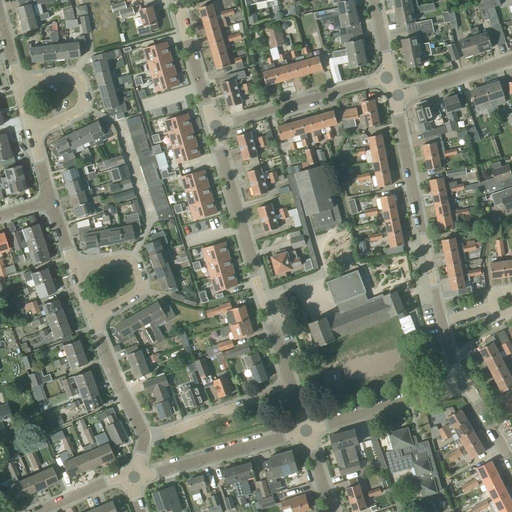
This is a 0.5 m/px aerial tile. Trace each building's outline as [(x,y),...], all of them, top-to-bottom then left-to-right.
[(20,7),(17,8),(21,20),(34,16),(36,16),(33,6),(40,4),(41,4),(41,5),(55,1),(54,0),(21,0),(19,1),(20,7)] [(331,10),(314,14),(315,20),(321,19),(356,12),(353,0),(352,0),(337,3),(338,9),(331,10)] [(409,0),(393,0),(396,11),(418,7),(417,0),(412,1),(412,2),(410,2),(409,0)] [(486,10),(482,0),(481,0),(473,3),(474,7),(478,6),(482,21),(489,19),(486,10)] [(482,0),(486,10),(501,6),(498,0),(482,0)] [(113,13),(127,9),(125,2),(111,6),(113,13)] [(212,5),(199,8),(202,17),(214,14),(214,12),(212,5)] [(424,6),(425,13),(433,12),(432,5),(424,6)] [(72,6),(65,8),(69,20),(75,19),(72,6)] [(139,10),(144,27),(137,29),(139,37),(152,33),(151,32),(159,29),(157,24),(152,6),(139,10)] [(396,11),(394,13),(396,24),(399,25),(405,24),(414,22),(414,20),(419,20),(417,14),(421,13),(420,6),(418,7),(396,11)] [(121,19),(135,15),(132,7),(119,11),(121,19)] [(214,14),(202,17),(206,30),(218,27),(226,24),(224,17),(231,15),(234,15),(234,12),(233,9),(231,9),(221,12),(220,10),(214,12),(214,14)] [(339,36),(352,34),(351,26),(358,25),(356,12),(325,18),(321,19),(322,25),(341,22),(342,27),(337,28),(339,36)] [(36,16),(34,16),(36,22),(37,21),(41,20),(41,19),(40,18),(49,16),(48,13),(42,14),(36,16)] [(450,23),(449,23),(451,30),(457,29),(454,13),(448,14),(450,23)] [(249,25),(258,23),(256,14),(247,15),(249,25)] [(34,16),(21,20),(23,31),(37,27),(36,22),(34,16)] [(83,34),(92,33),(88,16),(79,17),(83,34)] [(300,34),(316,29),(312,16),(297,21),(300,34)] [(491,27),(500,24),(498,16),(489,19),(491,27)] [(431,20),(416,23),(417,29),(432,26),(431,20)] [(229,42),(241,39),(241,36),(244,36),(242,23),(238,24),(239,33),(227,37),(229,42)] [(68,58),(67,44),(58,45),(58,40),(59,40),(58,31),(57,24),(52,25),(56,60),(68,58)] [(497,46),(504,44),(506,43),(500,24),(491,27),(497,46)] [(44,61),(56,60),(52,25),(48,26),(49,32),(50,32),(50,40),(42,41),(43,47),(44,61)] [(270,49),(271,49),(285,45),(279,25),(264,29),(270,49)] [(417,29),(418,36),(434,33),(432,26),(417,29)] [(209,43),(222,40),(218,27),(206,30),(209,43)] [(477,28),(470,30),(473,37),(478,53),(492,49),(486,33),(480,35),(477,28)] [(124,35),(125,43),(134,42),(133,34),(124,35)] [(329,60),(364,53),(361,40),(354,42),(352,34),(339,36),(341,45),(345,44),(347,50),(332,53),(333,58),(329,59),(329,60)] [(67,44),(68,58),(81,57),(80,50),(86,49),(84,36),(78,37),(78,43),(67,44)] [(408,39),(402,40),(404,54),(430,49),(429,43),(419,45),(417,37),(408,39)] [(473,37),(459,42),(465,57),(478,53),(473,37)] [(213,56),(226,53),(222,40),(209,43),(213,56)] [(147,64),(171,57),(167,42),(143,49),(147,64)] [(44,61),(43,47),(37,47),(37,43),(27,44),(25,55),(31,56),(32,59),(32,62),(44,61)] [(452,62),(459,60),(454,44),(447,46),(452,62)] [(308,47),(303,49),(304,55),(305,55),(307,61),(310,73),(323,70),(319,57),(313,59),(311,53),(310,53),(308,47)] [(430,49),(404,54),(407,68),(423,65),(421,57),(431,55),(430,49)] [(96,75),(110,71),(107,60),(116,58),(116,57),(122,56),(120,50),(114,51),(97,56),(98,62),(92,63),(96,75)] [(226,53),(213,56),(217,70),(230,66),(226,53)] [(329,60),(329,59),(328,59),(331,72),(338,71),(337,65),(349,63),(350,68),(366,65),(364,53),(329,60)] [(282,67),(275,69),(279,82),(295,78),(291,65),(287,66),(286,60),(284,54),(279,56),(282,67)] [(147,64),(151,78),(175,71),(171,57),(147,64)] [(237,71),(244,69),(242,63),(240,57),(234,59),(236,65),(237,71)] [(269,71),(263,73),(266,86),(279,82),(275,69),(274,64),(272,57),(269,58),(266,59),(268,65),(267,65),(269,71)] [(310,73),(307,61),(291,65),(295,78),(310,73)] [(99,87),(113,83),(110,71),(96,75),(99,87)] [(175,71),(151,78),(155,93),(179,86),(175,71)] [(225,96),(238,92),(244,90),(243,85),(242,82),(236,84),(235,80),(221,83),(225,96)] [(490,85),(485,87),(493,114),(498,112),(496,106),(498,105),(496,99),(504,96),(499,82),(497,83),(497,81),(490,83),(490,85)] [(102,99),(116,95),(113,83),(99,87),(102,99)] [(245,95),(250,94),(253,93),(250,83),(243,85),(244,90),(245,95)] [(489,115),(493,114),(485,87),(470,91),(475,106),(483,103),(485,109),(487,109),(489,115)] [(423,88),(416,89),(419,101),(426,99),(423,88)] [(238,92),(225,96),(228,108),(242,104),(238,92)] [(116,95),(102,99),(105,110),(109,109),(111,116),(127,112),(124,102),(118,103),(116,95)] [(450,122),(444,123),(444,126),(447,133),(458,130),(455,121),(455,120),(457,120),(454,109),(460,107),(457,96),(443,100),(447,113),(450,122)] [(364,115),(377,112),(374,100),(361,102),(364,115)] [(248,117),(273,109),(271,104),(247,112),(248,117)] [(424,132),(432,129),(429,121),(433,120),(428,105),(416,109),(418,116),(415,117),(420,133),(424,132)] [(352,120),(358,119),(356,108),(339,111),(341,119),(345,119),(345,116),(351,115),(352,120)] [(323,128),(325,128),(329,127),(337,124),(334,111),(319,115),(323,128)] [(366,128),(379,125),(377,112),(364,115),(366,128)] [(168,136),(192,129),(188,114),(164,121),(168,136)] [(319,129),(323,128),(319,115),(305,119),(309,132),(312,131),(316,143),(321,142),(320,136),(321,136),(319,129)] [(358,119),(352,120),(351,115),(345,116),(345,119),(341,119),(344,129),(356,127),(354,120),(358,119)] [(128,126),(141,122),(140,116),(126,120),(128,126)] [(305,133),(309,132),(305,119),(291,123),(295,136),(299,135),(301,141),(302,141),(304,147),(309,145),(308,139),(307,139),(305,133)] [(87,127),(93,140),(99,137),(101,142),(113,136),(108,125),(101,128),(98,122),(87,127)] [(130,132),(143,128),(141,122),(128,126),(130,132)] [(293,137),(295,136),(291,123),(277,127),(281,140),(288,138),(292,150),(297,149),(295,142),(293,137)] [(432,129),(424,132),(425,138),(440,135),(447,133),(444,126),(434,129),(432,129)] [(93,140),(87,127),(76,132),(82,145),(88,142),(91,148),(96,146),(93,140)] [(131,137),(145,133),(143,128),(130,132),(131,137)] [(168,136),(172,150),(196,143),(192,129),(168,136)] [(476,131),(469,133),(470,139),(472,144),(480,141),(478,136),(476,131)] [(76,132),(65,137),(71,150),(72,150),(82,145),(76,132)] [(240,149),(254,145),(250,132),(237,136),(240,149)] [(133,143),(146,139),(145,133),(131,137),(133,143)] [(371,150),(384,148),(381,135),(368,138),(371,150)] [(260,148),(268,146),(267,141),(266,136),(258,138),(260,148)] [(57,148),(52,152),(56,157),(60,155),(66,152),(70,159),(62,163),(64,170),(78,166),(75,158),(75,157),(72,150),(71,150),(65,137),(54,142),(57,148)] [(136,153),(149,148),(146,139),(133,143),(135,150),(136,153)] [(427,145),(422,146),(425,158),(438,156),(444,154),(443,151),(444,151),(442,142),(436,143),(427,145)] [(196,143),(172,150),(176,165),(200,158),(196,143)] [(244,161),(257,157),(254,145),(240,149),(244,161)] [(0,161),(13,157),(11,150),(9,151),(8,146),(0,148),(0,161)] [(87,148),(84,149),(90,161),(93,160),(87,148)] [(139,162),(152,157),(150,151),(149,148),(136,153),(139,162)] [(316,156),(314,148),(305,151),(309,165),(317,163),(318,167),(327,164),(324,154),(316,156)] [(373,163),(386,160),(384,148),(371,150),(373,163)] [(84,149),(81,151),(85,159),(83,159),(86,164),(90,162),(90,161),(84,149)] [(111,167),(125,163),(122,155),(109,159),(111,167)] [(428,171),(441,168),(438,156),(425,158),(428,171)] [(141,168),(154,163),(152,157),(139,162),(141,168)] [(376,175),(389,172),(386,160),(373,163),(376,175)] [(494,178),(486,181),(490,193),(503,189),(500,182),(510,179),(511,178),(511,177),(511,175),(508,165),(501,168),(499,162),(490,165),(492,171),(494,178)] [(143,173),(156,168),(154,163),(141,168),(143,173)] [(7,182),(23,178),(19,166),(4,170),(6,177),(1,179),(1,178),(0,178),(0,184),(3,183),(7,182)] [(296,174),(287,176),(294,202),(299,201),(303,200),(308,215),(309,215),(314,233),(316,233),(324,230),(339,226),(343,225),(342,225),(334,196),(333,190),(327,191),(320,167),(296,174)] [(67,184),(96,175),(95,172),(85,175),(83,168),(77,168),(63,172),(64,177),(62,179),(64,184),(67,184)] [(144,178),(158,174),(156,168),(143,173),(144,178)] [(251,184),(264,180),(261,168),(247,172),(251,184)] [(447,179),(461,176),(460,169),(445,172),(447,179)] [(181,178),(185,192),(209,185),(205,170),(187,176),(181,178)] [(378,188),(391,185),(389,172),(376,175),(378,188)] [(146,184),(159,179),(158,174),(144,178),(146,184)] [(96,175),(67,184),(70,196),(84,191),(82,185),(87,183),(87,182),(97,178),(96,175)] [(284,180),(283,175),(277,176),(269,179),(271,184),(279,182),(284,180)] [(3,183),(0,184),(0,189),(4,189),(9,188),(10,194),(26,190),(23,178),(7,182),(3,183)] [(457,186),(457,185),(456,182),(444,184),(443,178),(430,181),(432,193),(451,190),(452,192),(458,191),(457,186)] [(124,190),(133,187),(130,179),(121,182),(124,190)] [(159,179),(146,184),(148,190),(161,185),(164,184),(162,179),(159,179)] [(254,196),(268,193),(264,180),(251,184),(254,196)] [(150,195),(163,191),(161,185),(148,190),(150,195)] [(185,192),(189,207),(213,200),(209,185),(185,192)] [(511,187),(491,195),(495,207),(503,204),(505,211),(511,209),(511,187)] [(74,207),(88,203),(86,197),(93,194),(92,189),(84,191),(70,196),(74,207)] [(115,204),(136,197),(133,189),(113,196),(115,204)] [(452,192),(451,190),(432,193),(435,206),(448,203),(446,197),(452,195),(452,192)] [(152,201),(165,197),(163,191),(150,195),(152,201)] [(383,210),(396,208),(393,195),(380,198),(383,210)] [(88,203),(74,207),(77,219),(91,215),(93,214),(91,207),(93,206),(93,205),(102,202),(100,196),(91,198),(92,202),(88,203)] [(154,207),(167,202),(165,197),(152,201),(154,207)] [(217,214),(213,200),(189,207),(193,221),(217,214)] [(156,212),(169,208),(167,202),(154,207),(156,212)] [(437,218),(456,214),(456,211),(456,210),(449,212),(448,203),(435,206),(437,218)] [(275,216),(271,204),(258,208),(261,220),(275,216)] [(468,209),(462,210),(463,216),(469,215),(469,212),(479,210),(478,207),(468,209)] [(159,219),(172,214),(169,208),(156,212),(159,219)] [(385,223),(398,220),(396,208),(383,210),(385,223)] [(456,214),(437,218),(440,231),(453,228),(451,220),(457,219),(457,217),(460,217),(463,216),(462,210),(456,211),(456,214)] [(105,217),(105,213),(93,217),(94,220),(102,218),(104,226),(102,226),(102,227),(95,228),(99,247),(111,244),(108,230),(107,226),(105,217)] [(120,228),(123,242),(135,240),(134,234),(141,233),(138,214),(124,216),(126,227),(120,228)] [(275,216),(261,220),(265,232),(278,229),(277,224),(275,216)] [(388,235),(401,232),(398,220),(385,223),(387,229),(381,230),(381,233),(382,236),(388,235)] [(25,241),(41,236),(37,224),(21,230),(25,241)] [(99,247),(95,228),(90,229),(90,226),(78,229),(79,236),(80,236),(80,242),(85,242),(87,249),(99,247)] [(123,242),(120,228),(108,230),(111,244),(123,242)] [(13,245),(21,243),(17,231),(9,234),(13,245)] [(168,250),(166,244),(168,243),(163,231),(150,236),(152,243),(146,245),(150,257),(168,250)] [(305,246),(301,232),(300,233),(299,231),(289,234),(291,238),(289,239),(293,250),(305,246)] [(401,232),(388,235),(390,248),(403,245),(401,232)] [(50,244),(59,240),(56,233),(47,237),(50,244)] [(29,252),(45,247),(41,236),(25,241),(21,243),(13,245),(15,251),(23,248),(27,247),(29,252)] [(455,238),(442,241),(444,253),(457,251),(463,249),(463,246),(462,245),(462,244),(456,245),(455,238)] [(495,241),(497,249),(504,248),(502,240),(495,241)] [(201,249),(206,264),(230,257),(225,242),(201,249)] [(45,247),(29,252),(11,259),(13,264),(31,258),(33,264),(49,259),(45,247)] [(313,270),(315,270),(318,269),(313,248),(307,250),(313,270)] [(498,257),(505,256),(504,248),(497,249),(498,257)] [(168,250),(150,257),(155,268),(168,264),(172,262),(186,257),(184,251),(178,253),(179,255),(175,257),(176,259),(172,260),(170,255),(171,255),(169,250),(168,250)] [(286,253),(284,250),(275,252),(277,256),(272,257),(277,274),(278,273),(279,277),(286,275),(285,271),(291,269),(302,266),(299,257),(297,258),(295,251),(287,253),(286,253)] [(457,251),(444,253),(447,266),(460,263),(458,252),(457,251)] [(186,257),(172,262),(173,265),(178,263),(178,264),(188,261),(186,256),(186,257)] [(234,272),(230,257),(206,264),(210,278),(234,272)] [(504,277),(511,276),(511,260),(502,262),(504,277)] [(492,279),(504,277),(502,262),(490,264),(492,279)] [(460,263),(447,266),(449,278),(462,276),(460,263)] [(168,264),(155,268),(159,280),(172,275),(168,264)] [(30,271),(22,274),(25,282),(26,282),(32,280),(34,286),(50,280),(47,273),(46,269),(31,274),(30,271)] [(367,300),(365,293),(366,293),(358,270),(326,282),(335,305),(336,304),(340,313),(325,318),(310,324),(318,347),(334,341),(333,339),(404,312),(396,291),(383,296),(382,294),(367,300)] [(462,276),(449,278),(452,291),(458,290),(459,295),(472,292),(471,287),(469,287),(465,288),(464,282),(470,281),(469,277),(475,276),(474,270),(468,272),(468,274),(462,276)] [(238,286),(234,272),(210,278),(214,293),(238,286)] [(172,275),(159,280),(163,291),(169,289),(171,293),(178,290),(176,286),(172,275)] [(3,277),(0,277),(0,298),(9,295),(3,277)] [(28,288),(22,290),(24,295),(36,291),(39,297),(54,292),(50,280),(34,286),(28,288)] [(185,297),(172,293),(170,299),(195,307),(197,300),(185,296),(185,297)] [(25,305),(23,298),(19,299),(22,306),(23,306),(25,312),(30,310),(31,315),(39,312),(35,301),(25,305)] [(46,317),(61,311),(57,299),(41,305),(46,317)] [(147,308),(158,328),(176,318),(174,315),(168,304),(161,308),(158,302),(147,308)] [(232,310),(230,303),(220,306),(220,307),(212,309),(206,311),(208,317),(214,315),(222,313),(222,314),(226,313),(230,326),(234,325),(234,324),(249,320),(244,306),(232,310)] [(165,340),(158,328),(147,308),(136,314),(143,327),(149,323),(156,335),(154,336),(158,343),(165,340)] [(50,328),(65,322),(61,311),(46,317),(30,322),(32,328),(48,322),(50,328)] [(133,333),(133,332),(143,327),(136,314),(126,320),(133,333)] [(133,332),(133,333),(126,320),(115,326),(118,332),(114,336),(122,344),(135,336),(133,332)] [(234,325),(230,326),(220,329),(223,337),(228,336),(227,334),(232,333),(234,340),(253,334),(249,320),(234,324),(234,325)] [(65,322),(50,328),(54,339),(55,343),(61,341),(60,337),(70,334),(65,322)] [(40,338),(48,335),(46,329),(38,332),(40,338)] [(150,345),(153,343),(146,330),(143,332),(150,345)] [(183,348),(189,346),(185,334),(184,330),(175,335),(180,338),(183,348)] [(479,350),(485,360),(498,353),(493,343),(496,341),(493,336),(485,341),(487,346),(483,348),(479,350)] [(66,358),(82,352),(77,340),(63,346),(62,343),(57,345),(59,351),(63,349),(66,358)] [(217,345),(216,345),(218,352),(219,352),(233,347),(231,341),(231,340),(217,345)] [(501,345),(504,351),(511,346),(509,341),(502,345),(501,345)] [(24,350),(28,349),(26,343),(19,345),(21,351),(24,350)] [(132,367),(145,362),(143,356),(149,353),(147,348),(141,351),(141,350),(127,355),(132,367)] [(238,348),(228,351),(230,358),(241,354),(238,348)] [(501,359),(507,356),(504,351),(498,353),(485,360),(490,371),(504,364),(501,359)] [(66,358),(52,362),(54,368),(68,363),(70,369),(86,364),(82,352),(66,358)] [(249,359),(245,361),(248,369),(250,368),(253,377),(251,378),(255,388),(264,384),(263,381),(267,379),(268,378),(266,372),(265,373),(262,367),(261,363),(260,364),(257,354),(248,357),(249,359)] [(25,371),(34,367),(29,355),(21,358),(25,371)] [(228,368),(224,356),(216,359),(219,366),(221,366),(222,370),(228,368)] [(204,358),(194,362),(201,379),(210,375),(204,358)] [(145,362),(132,367),(136,378),(149,373),(145,362)] [(504,364),(490,371),(496,382),(510,375),(509,374),(504,364)] [(31,388),(42,384),(51,381),(49,374),(43,377),(39,367),(27,372),(28,375),(27,375),(31,388)] [(65,392),(93,383),(88,371),(73,377),(61,381),(65,392)] [(202,382),(201,379),(198,371),(191,374),(195,385),(202,382)] [(511,373),(510,375),(496,382),(501,393),(511,387),(511,373)] [(170,397),(166,387),(169,386),(165,374),(142,383),(146,394),(153,392),(158,404),(156,405),(161,419),(173,415),(170,408),(177,406),(173,396),(170,397)] [(226,376),(213,381),(219,397),(232,393),(226,376)] [(81,399),(97,394),(93,383),(65,392),(67,398),(79,394),(81,399)] [(42,384),(31,388),(37,403),(46,400),(42,387),(43,387),(42,384)] [(190,408),(203,403),(197,386),(184,391),(185,393),(180,395),(185,408),(189,406),(190,408)] [(97,394),(81,399),(86,411),(101,406),(97,394)] [(77,401),(69,404),(71,409),(79,406),(77,401)] [(4,422),(9,420),(9,419),(11,418),(7,404),(0,405),(0,436),(4,435),(0,421),(3,420),(4,422)] [(440,436),(467,420),(461,410),(447,418),(451,423),(438,430),(436,426),(429,429),(432,440),(440,436)] [(106,417),(104,412),(97,415),(100,421),(106,418),(110,425),(105,427),(114,445),(115,445),(117,448),(124,444),(123,441),(127,439),(118,421),(114,413),(106,417)] [(60,416),(50,419),(53,426),(63,423),(60,416)] [(460,439),(473,431),(467,420),(440,436),(443,441),(456,433),(460,439)] [(90,437),(93,435),(90,427),(83,430),(86,437),(89,435),(90,437)] [(411,437),(408,428),(388,433),(393,450),(385,453),(391,474),(414,468),(416,477),(418,476),(419,483),(418,483),(422,498),(438,493),(437,491),(442,490),(428,441),(417,444),(415,436),(411,437)] [(358,461),(353,446),(359,444),(354,429),(330,436),(341,476),(361,470),(359,460),(358,461)] [(465,449),(479,441),(473,431),(460,439),(465,449)] [(90,468),(101,463),(93,443),(96,442),(93,435),(90,437),(89,435),(86,437),(89,445),(91,451),(84,454),(90,468)] [(67,445),(68,446),(71,445),(68,437),(61,440),(64,446),(67,445)] [(381,471),(387,468),(376,437),(370,438),(381,471)] [(93,443),(101,463),(113,458),(107,444),(100,447),(98,441),(96,442),(93,443)] [(465,449),(461,452),(462,455),(463,457),(468,454),(472,459),(485,452),(479,441),(465,449)] [(64,446),(67,454),(71,453),(74,452),(71,445),(68,446),(67,445),(64,446)] [(462,455),(461,452),(459,449),(451,453),(453,456),(454,456),(456,459),(462,455)] [(34,461),(38,459),(36,454),(37,454),(35,451),(31,453),(28,454),(31,461),(34,459),(34,461)] [(271,495),(282,491),(280,482),(286,480),(285,475),(298,472),(292,451),(269,457),(270,460),(262,463),(271,495)] [(79,473),(73,458),(71,453),(67,454),(69,460),(62,463),(62,464),(57,466),(60,472),(65,470),(68,477),(79,473)] [(448,463),(456,459),(454,456),(453,456),(451,453),(445,457),(448,463)] [(34,459),(31,461),(28,454),(27,454),(34,469),(41,466),(38,459),(34,461),(34,459)] [(79,473),(90,468),(84,454),(73,458),(79,473)] [(5,464),(9,472),(12,470),(12,469),(15,468),(12,461),(5,464)] [(482,479),(496,472),(491,461),(477,468),(480,475),(474,477),(475,479),(477,482),(482,479)] [(236,467),(244,496),(248,495),(251,494),(247,479),(255,477),(254,475),(256,474),(255,470),(253,470),(251,463),(236,467)] [(238,498),(244,496),(236,467),(222,471),(226,485),(233,483),(238,498)] [(19,475),(15,468),(12,469),(12,470),(9,472),(12,478),(11,478),(11,479),(15,477),(19,475)] [(40,473),(46,487),(57,482),(51,468),(40,473)] [(488,490),(502,483),(496,472),(482,479),(488,490)] [(35,492),(46,487),(40,473),(29,478),(35,492)] [(205,483),(203,476),(188,480),(192,496),(200,493),(199,488),(202,488),(203,494),(211,493),(208,483),(205,483)] [(24,497),(18,482),(15,477),(11,479),(13,484),(6,487),(12,501),(24,497)] [(24,497),(35,492),(29,478),(18,482),(24,497)] [(359,484),(357,479),(348,481),(350,487),(346,489),(350,501),(363,497),(359,484)] [(469,486),(471,485),(472,488),(479,485),(477,482),(475,479),(468,483),(469,486)] [(262,498),(270,496),(267,484),(265,480),(257,482),(258,486),(262,498)] [(469,486),(468,483),(461,486),(464,493),(472,488),(471,485),(469,486)] [(493,501),(507,494),(502,483),(488,490),(493,500),(493,501)] [(179,505),(173,486),(153,493),(159,511),(166,509),(167,511),(166,511),(180,511),(183,511),(180,504),(179,505)] [(491,511),(497,511),(511,504),(511,503),(507,494),(493,501),(493,500),(488,503),(489,507),(491,511)] [(210,497),(213,506),(208,508),(209,511),(222,511),(220,505),(217,495),(210,497)] [(302,511),(309,510),(305,495),(281,503),(283,510),(291,507),(292,511),(302,511)] [(227,510),(235,508),(231,496),(224,498),(227,510)] [(260,510),(276,505),(273,496),(258,501),(260,510)] [(363,497),(350,501),(353,511),(357,511),(367,509),(363,497)] [(486,500),(478,504),(480,507),(481,507),(483,510),(489,507),(488,503),(486,500)] [(116,511),(113,502),(101,507),(103,511),(116,511)]
